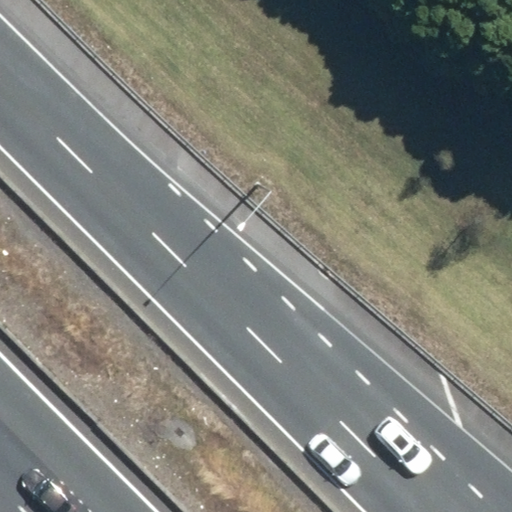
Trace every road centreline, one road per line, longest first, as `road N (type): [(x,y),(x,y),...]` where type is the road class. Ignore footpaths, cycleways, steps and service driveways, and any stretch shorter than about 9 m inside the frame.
road 1 (motorway): [(0,94),(259,344)]
road 2 (motorway): [(259,344),(465,511)]
road 3 (motorway): [(259,344),(418,511)]
